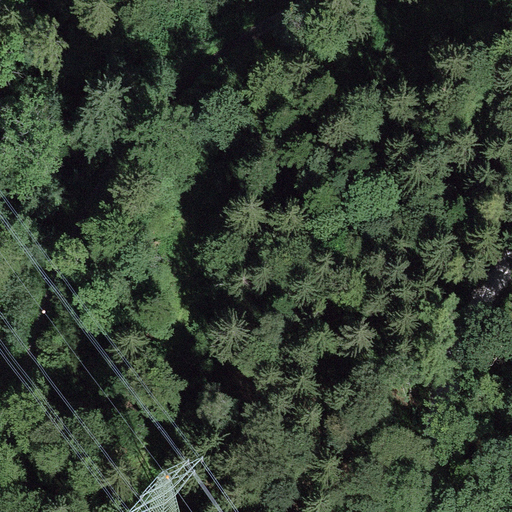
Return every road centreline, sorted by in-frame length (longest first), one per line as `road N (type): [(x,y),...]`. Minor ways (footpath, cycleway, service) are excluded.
road 1 (track): [(0,463),(64,256),(119,148),(190,79),(294,0)]
road 2 (unclassified): [(511,263),(463,308),(428,443),(443,511)]
